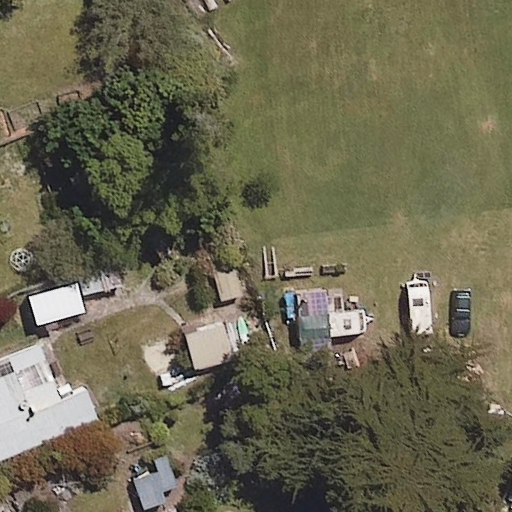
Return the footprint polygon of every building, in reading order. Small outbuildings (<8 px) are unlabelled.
[(230,253),(206,259),(218,303),(242,296),(230,253)] [(73,269),(81,296),(121,282),(113,256),(73,269)] [(79,308),(70,278),(22,291),(31,322),(79,308)] [(228,357),(218,322),(180,332),(190,367),(228,357)] [(0,358),(0,455),(92,417),(78,384),(65,389),(44,340),(0,358)] [(159,465),(127,477),(141,511),(173,499),(159,465)]
